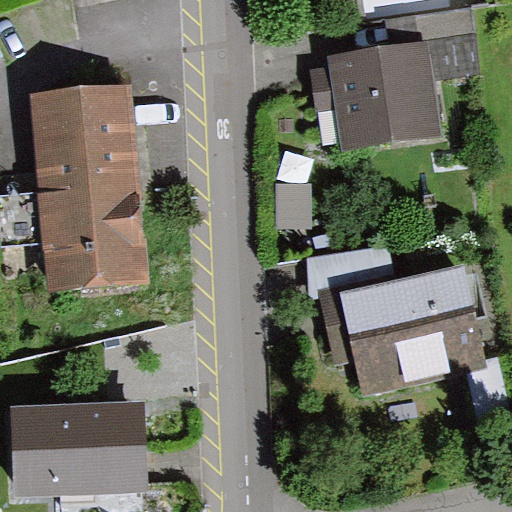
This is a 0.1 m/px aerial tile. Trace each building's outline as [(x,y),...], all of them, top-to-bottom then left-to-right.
[(472,12),(396,22),(400,51),(430,47),(435,84),(481,77),(472,12)] [(400,51),(329,60),(330,70),(311,73),(317,114),(337,112),(342,153),(443,140),(435,84),(430,47),(400,51)] [(134,91),(32,100),(49,299),(151,291),(134,91)] [(313,186),(277,186),(277,232),(313,232),(313,186)] [(385,287),(397,284),(390,249),(308,262),(309,304),(322,301),(320,293),(383,279),(385,287)] [(383,279),(320,293),(322,301),(337,368),(355,364),(363,400),(469,377),(487,372),(485,363),(464,269),(397,284),(385,287),(383,279)] [(487,372),(469,377),(481,426),(511,418),(511,413),(499,360),(485,363),(487,372)] [(53,413),(57,503),(150,499),(146,408),(53,413)]
